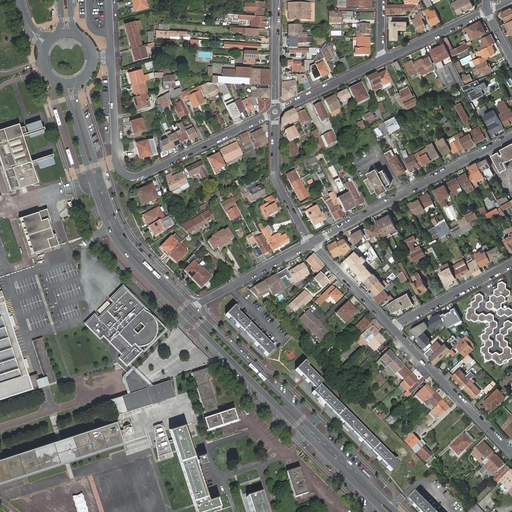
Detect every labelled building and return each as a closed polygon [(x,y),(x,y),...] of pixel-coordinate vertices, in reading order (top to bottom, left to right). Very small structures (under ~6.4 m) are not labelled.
[(131,0),(133,4),(134,3),(136,9),(146,7),(144,0),(131,0)] [(470,0),(454,0),(452,1),(458,13),(473,5),(470,0)] [(254,11),(254,14),(263,14),(263,2),(254,2),(254,4),(254,11)] [(310,3),(288,3),(288,11),(288,17),(294,17),(301,17),(301,19),(310,19),(310,3)] [(403,4),(387,4),(387,12),(402,13),(406,9),(414,9),(415,8),(417,4),(403,4)] [(501,12),(505,21),(511,17),(511,10),(511,7),(501,12)] [(436,22),(440,20),(435,8),(430,10),(429,8),(425,10),(431,22),(435,20),(436,22)] [(345,10),(328,10),(328,22),(341,22),(341,16),(353,16),(353,11),(345,11),(345,10)] [(423,20),(426,19),(422,11),(422,10),(419,12),(419,13),(415,15),(416,18),(412,19),(414,24),(416,24),(419,30),(425,28),(424,26),(426,25),(423,20)] [(265,17),(234,15),(234,18),(251,19),(251,24),(264,25),(265,17)] [(126,29),(128,35),(137,33),(136,29),(142,28),(139,19),(126,23),(128,28),(126,29)] [(485,31),(480,20),(467,27),(473,37),(485,31)] [(407,28),(407,21),(391,21),(391,38),(397,38),(397,34),(398,33),(398,29),(399,28),(407,28)] [(369,37),(369,23),(352,23),(353,25),(355,25),(355,31),(357,31),(357,37),(369,37)] [(288,25),(288,36),(298,37),(301,37),(301,27),(303,27),(303,25),(288,25)] [(258,29),(246,29),(246,36),(258,37),(258,29)] [(128,35),(130,41),(131,41),(133,47),(140,45),(137,33),(128,35)] [(495,42),(491,33),(481,38),(483,42),(480,43),(481,45),(478,47),(479,50),(492,44),(495,42)] [(314,37),(287,37),(287,48),(289,48),(294,48),(297,48),(297,43),(314,43),(314,37)] [(332,44),(328,37),(321,48),(322,49),(328,46),(332,44)] [(369,48),(369,37),(357,37),(357,40),(357,48),(357,54),(369,54),(369,48)] [(449,51),(452,50),(453,50),(446,37),(442,38),(445,43),(449,51)] [(261,50),(261,44),(224,42),(224,48),(261,50)] [(461,77),(459,72),(454,62),(450,54),(449,51),(445,43),(433,49),(454,90),(461,86),(465,84),(464,83),(461,77)] [(468,47),(466,43),(461,45),(453,50),(452,50),(453,54),(468,47)] [(133,47),(131,47),(134,59),(147,55),(144,44),(140,45),(133,47)] [(492,44),(479,50),(477,51),(480,57),(472,61),(474,65),(475,65),(489,59),(488,56),(496,52),(492,44)] [(328,46),(322,49),(325,57),(327,61),(333,59),(328,49),(329,49),(328,46)] [(321,48),(313,61),(313,63),(325,57),(322,49),(321,48)] [(316,49),(308,49),(308,53),(306,53),(306,54),(306,59),(311,59),(311,54),(316,55),(316,49)] [(437,61),(433,63),(434,67),(439,74),(439,75),(440,76),(442,82),(443,83),(443,84),(448,93),(454,90),(433,49),(431,50),(437,61)] [(257,53),(245,52),(244,64),(253,65),(254,58),(257,58),(257,53)] [(429,56),(428,55),(417,60),(418,61),(414,63),(414,62),(413,60),(406,63),(411,73),(418,70),(417,67),(419,66),(422,73),(434,67),(433,63),(429,56)] [(345,71),(350,68),(344,57),(340,59),(345,71)] [(459,60),(454,62),(459,72),(464,70),(459,60)] [(301,61),(288,61),(287,66),(291,66),(291,72),(301,72),(301,61)] [(313,63),(313,61),(312,61),(306,61),(304,61),(304,69),(309,67),(309,73),(312,80),(320,77),(315,66),(313,63)] [(484,73),(491,70),(490,69),(492,69),(490,63),(488,64),(486,61),(476,65),(480,72),(483,71),(484,73)] [(157,63),(157,71),(168,72),(168,68),(167,68),(167,63),(161,63),(160,64),(157,63)] [(323,63),(315,66),(320,77),(327,74),(323,63)] [(269,69),(269,68),(235,66),(235,69),(235,83),(240,83),(244,83),(252,84),(269,84),(269,69)] [(129,72),(132,84),(144,81),(144,80),(150,79),(150,78),(154,77),(153,72),(144,75),(144,76),(143,76),(143,75),(141,68),(129,72)] [(235,83),(235,69),(222,68),(222,75),(216,75),(216,82),(225,82),(226,82),(234,83),(235,83)] [(498,76),(497,76),(500,82),(505,80),(502,74),(504,72),(502,68),(496,72),(498,76)] [(381,86),(382,89),(390,85),(384,73),(376,76),(379,82),(381,86)] [(461,77),(464,83),(471,79),(469,73),(461,77)] [(376,76),(375,74),(366,78),(372,90),(374,89),(372,86),(379,82),(376,76)] [(172,90),(174,89),(173,75),(164,75),(165,87),(169,87),(172,90)] [(310,87),(305,75),(300,75),(298,75),(298,76),(300,83),(302,83),(305,90),(310,87)] [(135,96),(145,93),(148,93),(144,81),(132,84),(135,96)] [(296,94),(295,81),(286,82),(286,84),(281,85),(281,98),(285,100),(296,94)] [(465,84),(461,86),(464,91),(475,85),(473,81),(472,81),(465,84)] [(473,87),(474,89),(479,87),(480,90),(486,87),(483,82),(473,87)] [(207,89),(204,83),(200,84),(203,90),(206,97),(218,92),(215,87),(211,89),(210,87),(207,89)] [(203,90),(200,84),(183,93),(182,93),(184,98),(188,97),(193,106),(203,101),(199,92),(203,90)] [(348,89),(356,105),(367,99),(360,84),(348,89)] [(159,97),(159,105),(162,103),(168,100),(179,94),(183,93),(180,87),(174,89),(172,90),(167,93),(159,97)] [(269,97),(269,87),(257,87),(257,93),(257,98),(258,98),(269,97)] [(408,87),(398,92),(402,100),(403,101),(412,96),(408,87)] [(474,89),(467,93),(471,101),(483,95),(480,90),(479,87),(474,89)] [(337,95),(340,102),(348,98),(345,91),(337,95)] [(402,100),(398,92),(395,94),(399,103),(403,101),(402,100)] [(135,96),(134,96),(137,108),(149,105),(145,93),(135,96)] [(329,113),(339,108),(334,96),(324,101),(329,113)] [(268,103),(269,97),(258,98),(258,112),(265,109),(268,103)] [(245,109),(242,101),(241,98),(234,101),(238,112),(245,109)] [(188,113),(190,112),(190,111),(184,99),(182,100),(188,113)] [(405,106),(408,110),(419,104),(416,99),(412,101),(413,102),(405,106)] [(457,99),(453,102),(454,104),(460,117),(464,124),(466,122),(469,121),(457,99)] [(163,106),(164,109),(171,106),(168,100),(162,103),(163,106)] [(188,113),(182,100),(177,103),(178,105),(175,107),(179,116),(179,117),(188,113)] [(231,100),(225,103),(232,119),(238,116),(231,100)] [(252,105),(250,101),(246,103),(245,100),(242,101),(245,109),(246,112),(254,109),(252,105)] [(499,114),(505,125),(511,121),(511,113),(510,109),(508,110),(504,102),(497,106),(501,113),(499,114)] [(324,121),(328,119),(326,114),(322,105),(321,103),(314,107),(321,122),(322,122),(322,124),(324,123),(324,121)] [(434,116),(442,112),(440,108),(435,110),(434,107),(431,109),(434,116)] [(288,123),(297,119),(295,115),(293,110),(285,114),(281,119),(281,126),(288,123)] [(492,134),(503,128),(494,110),(483,116),(492,134)] [(297,119),(305,134),(307,133),(304,125),(310,123),(304,111),(295,115),(297,119)] [(368,124),(377,119),(375,115),(372,116),(370,112),(363,116),(368,124)] [(214,115),(219,125),(223,123),(218,114),(214,115)] [(384,120),(382,121),(387,130),(397,125),(392,117),(388,119),(384,120)] [(131,121),(134,133),(144,130),(140,118),(131,121)] [(184,127),(181,121),(180,121),(179,119),(177,120),(178,122),(177,122),(180,129),(176,131),(180,141),(187,138),(183,128),(184,127)] [(25,125),(28,132),(42,127),(40,120),(25,125)] [(354,125),(358,132),(361,130),(365,128),(362,121),(358,123),(354,125)] [(0,129),(0,159),(10,191),(37,182),(32,166),(31,161),(23,137),(22,134),(20,130),(20,128),(18,124),(0,129)] [(192,124),(184,127),(190,139),(197,136),(192,124)] [(202,139),(206,137),(201,126),(197,127),(198,128),(202,139)] [(292,126),(283,131),(289,142),(294,139),(298,137),(292,126)] [(22,134),(23,137),(43,130),(44,129),(44,127),(42,127),(28,132),(22,134)] [(486,143),(490,140),(487,135),(486,132),(482,134),(478,127),(471,131),(468,132),(469,134),(472,140),(474,144),(484,139),(486,143)] [(254,149),(264,144),(261,137),(264,136),(261,129),(251,134),(254,140),(251,141),(254,149)] [(168,138),(172,147),(180,143),(175,132),(171,134),(170,130),(166,132),(168,138)] [(318,154),(326,149),(325,146),(320,137),(317,131),(313,133),(320,148),(316,150),(318,154)] [(320,137),(325,146),(337,141),(332,131),(320,137)] [(250,141),(246,132),(239,135),(243,144),(250,141)] [(458,140),(463,149),(474,144),(472,140),(469,134),(458,140)] [(449,150),(450,151),(451,153),(461,148),(455,136),(444,140),(449,150)] [(162,151),(172,147),(168,138),(162,141),(162,151)] [(443,138),(434,143),(438,150),(441,156),(450,151),(449,150),(444,140),(444,139),(443,138)] [(137,142),(141,156),(153,153),(149,139),(137,142)] [(300,152),(294,139),(289,142),(284,144),(290,157),(300,152)] [(227,147),(220,151),(225,162),(231,160),(230,158),(241,152),(236,143),(230,146),(231,147),(228,148),(227,147)] [(511,143),(500,150),(500,151),(502,154),(500,155),(498,152),(492,155),(500,172),(507,168),(504,162),(507,161),(511,158),(511,143)] [(427,148),(424,150),(426,154),(430,162),(438,158),(431,144),(426,147),(427,148)] [(415,160),(426,154),(424,150),(413,156),(415,160)] [(52,154),(31,161),(32,166),(36,164),(36,162),(52,157),(53,157),(52,154)] [(208,158),(214,171),(224,166),(218,154),(208,158)] [(415,160),(419,168),(430,162),(426,154),(415,160)] [(396,155),(388,159),(391,165),(397,176),(405,171),(396,155)] [(408,160),(404,162),(408,169),(410,173),(419,168),(415,160),(413,156),(412,155),(407,158),(408,160)] [(304,162),(306,166),(317,161),(315,156),(304,162)] [(36,162),(36,164),(38,164),(39,169),(54,164),(52,157),(36,162)] [(485,160),(477,164),(482,172),(484,170),(486,173),(488,172),(487,169),(489,168),(485,160)] [(201,161),(186,169),(190,178),(199,173),(203,181),(209,178),(201,161)] [(484,176),(483,175),(482,172),(477,164),(476,163),(468,167),(472,175),(468,177),(472,185),(485,178),(484,176)] [(484,170),(482,172),(483,175),(484,176),(486,175),(490,177),(493,175),(489,168),(487,169),(488,172),(486,173),(484,170)] [(383,188),(387,186),(386,185),(391,183),(383,169),(379,172),(378,169),(369,174),(370,176),(365,179),(373,192),(377,190),(382,187),(383,188)] [(165,175),(170,192),(180,187),(179,185),(187,181),(182,171),(174,175),(174,176),(172,177),(170,173),(165,175)] [(287,176),(291,184),(299,180),(295,172),(287,176)] [(468,177),(466,173),(457,178),(463,188),(465,187),(467,192),(474,189),(474,187),(472,185),(468,177)] [(291,184),(296,193),(304,188),(299,180),(291,184)] [(454,180),(447,184),(454,197),(458,195),(456,190),(459,189),(454,180)] [(349,192),(356,207),(365,202),(362,197),(359,199),(350,182),(345,184),(349,192)] [(142,204),(156,198),(151,186),(137,192),(142,204)] [(247,189),(241,193),(243,197),(249,194),(253,201),(266,195),(261,186),(255,189),(249,192),(248,189),(247,189)] [(433,191),(442,208),(447,206),(443,199),(448,196),(443,186),(433,191)] [(304,188),(296,193),(300,201),(308,196),(304,188)] [(337,198),(334,191),(329,194),(332,201),(327,204),(336,219),(344,215),(339,206),(337,206),(336,204),(339,202),(337,198)] [(345,212),(356,207),(349,192),(337,198),(339,202),(345,212)] [(241,193),(233,197),(235,202),(243,198),(241,193)] [(426,195),(418,199),(423,209),(431,204),(426,195)] [(274,200),(271,196),(265,199),(267,203),(261,206),(263,210),(264,214),(266,218),(276,213),(277,213),(276,209),(273,204),(272,201),(274,200)] [(222,203),(224,207),(234,202),(233,198),(222,203)] [(413,216),(424,210),(423,209),(418,199),(407,205),(413,216)] [(500,206),(502,209),(511,204),(511,202),(511,200),(509,201),(505,203),(500,206)] [(344,215),(346,214),(345,212),(339,202),(336,204),(337,206),(339,206),(344,215)] [(227,208),(233,219),(240,215),(234,204),(227,208)] [(312,204),(304,208),(306,212),(305,212),(313,227),(326,220),(322,212),(320,213),(316,205),(313,207),(312,204)] [(431,204),(423,209),(424,210),(426,213),(434,209),(431,204)] [(451,220),(458,215),(452,205),(444,209),(451,220)] [(484,205),(479,208),(482,215),(488,212),(484,205)] [(52,235),(47,221),(50,220),(46,209),(19,218),(31,254),(59,245),(55,234),(52,235)] [(142,216),(148,226),(164,218),(159,209),(150,212),(142,216)] [(478,218),(474,211),(464,216),(465,217),(468,223),(478,218)] [(181,227),(188,233),(212,219),(208,212),(181,227)] [(396,229),(395,227),(389,215),(385,217),(386,218),(379,222),(378,221),(375,223),(377,227),(380,233),(382,236),(385,235),(387,238),(395,234),(393,230),(396,229)] [(164,218),(148,226),(153,236),(162,232),(161,230),(170,225),(166,217),(164,218)] [(468,223),(465,217),(457,222),(460,228),(463,226),(468,223)] [(445,222),(434,228),(437,234),(440,239),(446,235),(451,233),(445,222)] [(259,227),(261,230),(262,230),(273,250),(288,242),(285,235),(280,237),(278,234),(272,237),(269,233),(266,227),(265,228),(264,225),(262,225),(259,227)] [(361,231),(365,236),(367,240),(374,236),(375,238),(378,236),(377,235),(380,233),(377,227),(372,230),(369,226),(361,231)] [(434,228),(428,231),(431,237),(437,234),(434,228)] [(459,228),(451,233),(453,237),(461,233),(459,228)] [(212,239),(208,241),(213,250),(217,248),(218,249),(229,242),(228,241),(232,238),(227,229),(223,232),(222,231),(211,237),(212,239)] [(361,231),(361,230),(350,236),(354,245),(365,236),(361,231)] [(254,237),(252,234),(247,237),(251,244),(256,242),(254,237)] [(178,246),(182,243),(175,236),(169,240),(168,240),(159,247),(167,256),(178,246)] [(404,241),(411,252),(414,250),(410,243),(415,241),(413,236),(404,241)] [(263,243),(260,237),(255,239),(264,254),(268,252),(269,254),(272,252),(269,246),(268,247),(265,242),(263,243)] [(341,242),(340,241),(337,243),(341,249),(343,253),(343,254),(347,250),(346,249),(350,247),(349,247),(345,240),(341,242)] [(341,249),(337,243),(336,242),(332,244),(334,246),(329,248),(333,254),(341,249)] [(178,246),(167,256),(174,264),(186,253),(178,246)] [(387,258),(394,253),(390,247),(383,252),(387,258)] [(484,248),(485,250),(490,261),(491,261),(498,257),(498,255),(501,254),(498,247),(489,251),(486,247),(484,248)] [(420,249),(410,255),(410,256),(408,257),(410,262),(413,261),(426,255),(422,248),(420,249)] [(355,250),(346,259),(351,265),(350,266),(365,281),(371,274),(361,264),(365,260),(355,250)] [(479,265),(483,273),(486,271),(482,265),(491,261),(490,261),(485,250),(481,252),(480,250),(476,253),(482,264),(479,265)] [(317,273),(324,266),(313,254),(306,260),(307,262),(311,267),(310,268),(312,271),(314,270),(317,273)] [(393,254),(388,259),(392,263),(397,259),(393,254)] [(219,263),(213,257),(209,261),(216,267),(219,263)] [(471,271),(475,277),(483,273),(479,265),(476,260),(468,265),(469,266),(471,271)] [(374,266),(377,269),(383,264),(381,261),(374,266)] [(457,278),(471,271),(469,266),(467,267),(464,261),(455,265),(457,269),(453,271),(457,278)] [(192,277),(200,270),(193,263),(183,271),(188,276),(190,274),(192,277)] [(309,275),(302,264),(288,272),(286,269),(275,275),(276,275),(278,280),(285,277),(287,281),(291,278),(294,284),(295,283),(309,275)] [(401,264),(399,265),(399,266),(403,272),(407,280),(408,281),(409,280),(401,264)] [(192,277),(190,279),(200,288),(211,279),(201,268),(200,270),(192,277)] [(456,279),(451,268),(440,273),(446,284),(456,279)] [(329,280),(321,271),(314,278),(323,287),(327,283),(326,282),(329,280)] [(402,284),(407,280),(403,272),(402,274),(398,277),(402,284)] [(386,287),(374,273),(371,274),(365,281),(377,295),(386,287)] [(268,279),(264,282),(270,292),(271,294),(279,289),(280,291),(284,289),(278,280),(276,275),(271,278),(271,279),(272,280),(270,282),(269,280),(268,279)] [(329,280),(326,282),(327,283),(329,284),(335,278),(333,275),(329,280)] [(424,295),(429,292),(419,275),(413,278),(416,283),(412,285),(418,296),(423,293),(424,295)] [(505,338),(505,334),(508,332),(509,327),(511,325),(511,309),(511,310),(508,309),(505,310),(502,308),(502,303),(506,301),(506,297),(509,295),(509,292),(510,292),(510,290),(506,288),(506,283),(502,281),(499,284),(498,288),(495,290),(495,294),(491,296),(491,300),(487,303),(487,307),(490,310),(494,307),(497,310),(497,314),(501,316),(505,314),(508,316),(511,315),(511,320),(511,321),(508,320),(505,322),(505,325),(501,327),(501,331),(497,334),(497,338),(501,340),(501,345),(504,347),(504,351),(500,353),(496,351),(493,353),(489,351),(489,346),(493,344),(493,340),(490,338),(490,334),(493,332),(494,329),(497,327),(497,323),(494,321),(494,316),(490,314),(486,316),(483,314),(479,316),(475,313),(476,309),(479,307),(479,303),(483,301),(484,296),(480,294),(476,296),(476,301),(472,302),(472,307),(468,309),(468,314),(467,314),(467,320),(469,321),(471,320),(475,322),(479,320),(483,323),(486,321),(490,323),(490,327),(486,329),(486,332),(482,334),(482,338),(485,340),(485,344),(482,346),(482,350),(485,353),(485,357),(489,359),(493,358),(496,360),(501,363),(504,361),(504,359),(507,357),(507,358),(511,355),(511,352),(511,351),(511,346),(508,345),(508,340),(505,338)] [(255,288),(249,291),(257,298),(270,292),(264,282),(254,287),(255,288)] [(93,315),(84,324),(99,338),(102,335),(115,348),(119,344),(124,339),(130,346),(126,350),(122,355),(118,358),(126,365),(141,350),(136,346),(138,346),(140,346),(142,345),(145,344),(147,343),(149,342),(151,340),(152,338),(153,337),(154,334),(155,332),(156,327),(156,325),(155,323),(155,321),(154,319),(153,317),(151,316),(150,314),(149,313),(146,312),(144,311),(142,308),(143,307),(122,286),(117,291),(120,295),(117,299),(113,295),(109,299),(113,303),(97,319),(93,315)] [(331,287),(315,303),(319,306),(325,300),(331,306),(340,296),(331,287)] [(288,306),(294,312),(302,304),(305,306),(313,299),(304,290),(288,306)] [(391,304),(393,302),(386,292),(384,290),(375,298),(373,300),(377,303),(379,302),(379,303),(386,298),(391,304)] [(29,377),(2,294),(0,294),(0,399),(33,389),(38,388),(41,387),(39,379),(37,374),(29,377)] [(391,304),(389,305),(394,313),(404,307),(405,310),(414,305),(408,294),(393,302),(391,304)] [(344,324),(357,312),(347,303),(335,314),(344,324)] [(228,316),(267,357),(274,350),(238,313),(240,312),(236,308),(228,316)] [(445,315),(441,317),(444,322),(447,327),(461,319),(456,309),(452,311),(453,312),(445,316),(445,315)] [(34,330),(41,328),(37,313),(30,315),(32,324),(25,326),(27,335),(35,333),(34,330)] [(306,319),(304,317),(300,320),(310,331),(318,323),(311,315),(306,319)] [(444,322),(441,317),(441,315),(433,320),(434,322),(430,324),(434,331),(436,330),(440,326),(440,325),(444,322)] [(23,319),(25,325),(32,323),(30,317),(23,319)] [(351,330),(358,337),(359,336),(359,335),(365,330),(366,329),(370,325),(363,318),(351,330)] [(410,329),(418,337),(428,327),(424,321),(410,329)] [(327,331),(318,323),(310,331),(318,339),(327,331)] [(355,340),(359,344),(363,340),(364,341),(365,340),(364,340),(369,335),(370,336),(371,335),(370,334),(374,329),(370,325),(366,329),(368,332),(367,333),(365,330),(359,335),(362,338),(361,339),(359,336),(358,337),(355,340)] [(327,331),(318,339),(320,341),(328,334),(327,331)] [(419,342),(425,349),(431,343),(429,341),(430,340),(429,338),(424,332),(418,338),(421,341),(419,342)] [(373,351),(384,340),(377,333),(373,337),(372,338),(367,343),(367,344),(373,351)] [(33,340),(35,347),(45,344),(43,338),(33,340)] [(55,338),(47,340),(57,372),(65,369),(55,338)] [(119,344),(115,348),(122,355),(126,350),(130,346),(124,339),(119,344)] [(441,341),(426,355),(436,366),(445,357),(450,353),(451,352),(443,343),(441,341)] [(473,348),(466,341),(464,343),(463,342),(457,348),(466,357),(476,347),(475,346),(473,348)] [(35,347),(44,378),(47,385),(49,384),(57,381),(45,344),(35,347)] [(331,354),(334,358),(341,352),(336,347),(333,350),(330,348),(324,353),(327,356),(331,354)] [(71,372),(79,369),(72,348),(65,350),(71,372)] [(378,358),(385,366),(394,358),(387,350),(378,358)] [(286,354),(290,360),(295,357),(291,351),(286,354)] [(360,365),(362,368),(371,359),(368,356),(360,365)] [(383,369),(390,376),(395,372),(402,366),(394,358),(385,366),(383,369)] [(374,457),(390,473),(398,465),(319,386),(322,384),(306,368),(307,367),(303,363),(295,371),(303,379),(314,392),(312,394),(325,408),(363,446),(374,457)] [(479,373),(482,371),(476,365),(473,367),(479,373)] [(395,372),(403,380),(409,374),(402,366),(395,372)] [(218,414),(206,381),(210,379),(205,368),(191,373),(196,388),(205,413),(206,415),(207,417),(203,419),(207,430),(221,425),(237,420),(233,409),(220,413),(218,414)] [(125,377),(130,394),(132,393),(132,392),(132,391),(132,390),(133,390),(133,389),(134,389),(135,389),(136,389),(133,382),(130,382),(129,382),(128,382),(127,381),(127,380),(127,379),(129,376),(132,374),(133,373),(135,374),(136,374),(137,373),(134,369),(128,374),(125,377)] [(471,382),(473,379),(470,376),(467,378),(460,371),(454,377),(463,386),(464,385),(466,386),(471,382)] [(150,404),(160,401),(175,396),(170,380),(150,387),(146,388),(142,383),(137,378),(138,377),(139,376),(139,375),(138,374),(137,373),(136,374),(135,374),(133,373),(132,374),(129,376),(127,379),(127,380),(127,381),(128,382),(129,382),(130,382),(133,382),(136,389),(135,389),(134,389),(133,389),(133,390),(132,390),(132,391),(132,392),(132,393),(130,394),(122,396),(126,412),(150,404)] [(146,388),(150,387),(145,381),(138,374),(139,375),(139,376),(138,377),(137,378),(142,383),(146,388)] [(402,381),(409,388),(416,381),(409,374),(403,380),(402,381)] [(495,387),(497,385),(489,377),(487,379),(495,387)] [(44,378),(39,379),(41,387),(38,388),(39,389),(50,386),(49,384),(47,385),(44,378)] [(399,384),(406,391),(409,388),(402,381),(399,384)] [(471,382),(466,386),(467,387),(465,389),(475,400),(482,393),(471,382)] [(412,397),(420,406),(422,403),(434,392),(426,384),(414,395),(412,397)] [(488,395),(494,388),(491,385),(485,391),(488,395)] [(492,410),(505,398),(497,390),(485,403),(492,410)] [(428,403),(433,408),(441,400),(434,392),(422,403),(425,406),(428,403)] [(109,400),(114,416),(126,412),(122,396),(109,400)] [(430,411),(428,412),(430,414),(434,411),(439,417),(448,408),(441,400),(433,408),(430,411)] [(114,416),(115,421),(117,427),(118,429),(122,428),(120,419),(162,406),(160,401),(150,404),(126,412),(114,416)] [(503,406),(498,411),(502,415),(505,412),(506,414),(508,411),(503,406)] [(434,411),(430,414),(435,420),(439,417),(434,411)] [(391,414),(385,419),(391,426),(397,421),(391,414)] [(117,427),(115,421),(92,429),(90,429),(61,439),(60,440),(57,441),(0,459),(0,482),(66,461),(122,442),(118,429),(117,427)] [(123,426),(125,434),(134,431),(131,423),(123,426)] [(167,443),(163,429),(162,428),(161,427),(160,426),(159,426),(158,426),(156,426),(155,427),(154,428),(153,430),(153,431),(155,447),(157,458),(171,453),(168,445),(173,443),(194,505),(196,511),(214,511),(218,511),(221,510),(216,497),(209,500),(207,494),(193,456),(183,425),(168,430),(172,441),(167,443)] [(411,447),(418,440),(412,434),(405,440),(411,447)] [(458,455),(473,440),(467,434),(464,436),(463,435),(451,446),(458,455)] [(483,462),(493,453),(484,443),(472,455),(476,459),(478,457),(483,462)] [(417,452),(425,461),(432,455),(424,446),(417,452)] [(504,465),(493,453),(483,462),(482,463),(484,465),(489,461),(490,462),(484,467),(479,472),(482,475),(487,471),(492,476),(504,465)] [(431,460),(426,464),(429,467),(437,460),(434,457),(431,460)] [(506,467),(496,476),(501,481),(511,472),(506,467)] [(284,472),(294,499),(307,494),(298,468),(292,470),(284,472)] [(369,479),(371,477),(363,469),(362,471),(369,479)] [(511,470),(511,472),(501,481),(500,482),(503,485),(505,488),(505,489),(505,491),(507,491),(508,490),(510,493),(511,490),(511,470)] [(409,499),(422,511),(435,511),(416,492),(409,499)] [(74,495),(73,496),(73,499),(75,505),(77,511),(89,511),(88,507),(86,501),(84,496),(82,493),(81,493),(74,495)] [(249,511),(266,511),(260,494),(254,496),(245,499),(249,511)] [(489,503),(483,498),(478,504),(487,511),(492,507),(489,503)]
